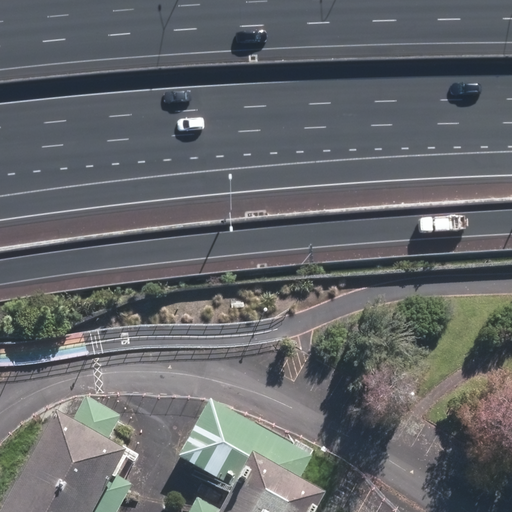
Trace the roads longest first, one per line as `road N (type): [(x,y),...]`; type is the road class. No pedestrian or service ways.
road 1 (motorway): [(511,115),(0,192)]
road 2 (motorway): [(511,214),(0,269)]
road 3 (motorway): [(0,47),(253,24),(511,15)]
road 4 (motorway): [(511,92),(324,97),(0,124)]
